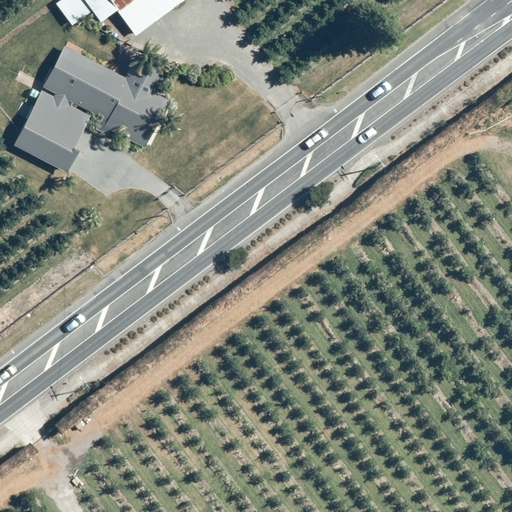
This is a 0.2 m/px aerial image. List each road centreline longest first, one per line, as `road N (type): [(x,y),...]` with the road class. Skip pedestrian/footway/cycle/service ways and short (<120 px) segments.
road 1 (secondary): [(511,35),(0,422)]
road 2 (secondary): [(0,380),(504,0)]
road 3 (track): [(0,389),(79,511)]
